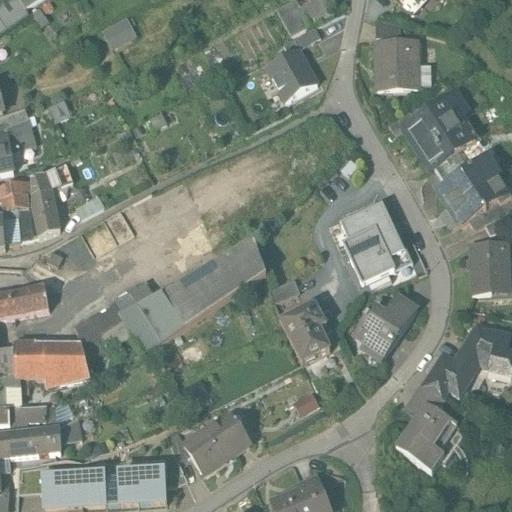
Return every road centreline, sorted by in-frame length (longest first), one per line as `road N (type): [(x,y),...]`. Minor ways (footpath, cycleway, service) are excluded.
road 1 (residential): [(367,404),(428,348),(444,290),(439,258),(350,100),(345,52),(354,0)]
road 2 (residential): [(207,511),(367,404)]
road 3 (unknown): [(382,160),(343,240),(334,274),(336,327)]
